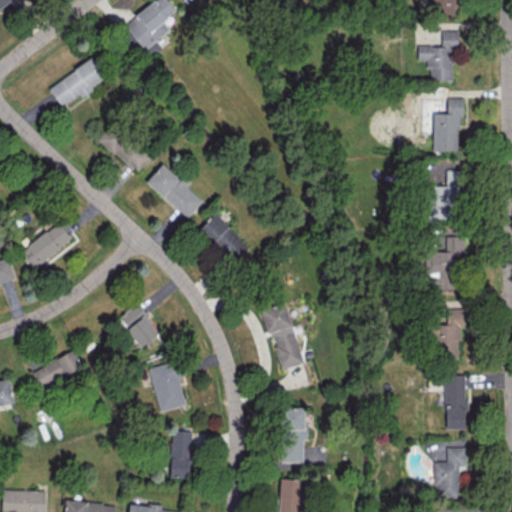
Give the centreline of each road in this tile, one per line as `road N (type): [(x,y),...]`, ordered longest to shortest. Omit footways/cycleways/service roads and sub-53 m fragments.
road 1 (residential): [(234,511),(229,382),(192,293),(0,105)]
road 2 (residential): [(511,403),(507,0)]
road 3 (residential): [(138,236),(63,302),(0,330)]
